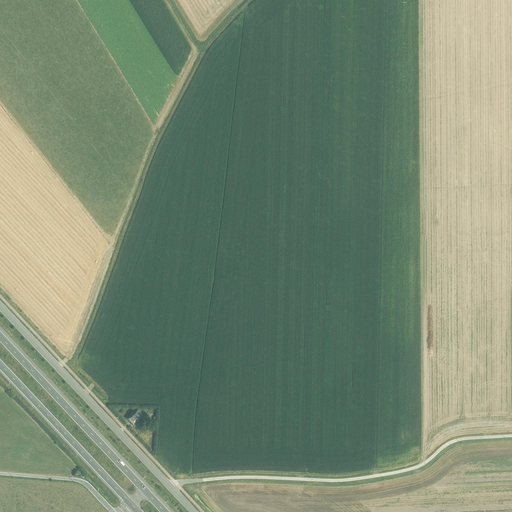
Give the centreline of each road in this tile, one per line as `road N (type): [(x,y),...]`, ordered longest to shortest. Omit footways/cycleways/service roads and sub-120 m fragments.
road 1 (unclassified): [(511,435),(458,439),(414,468),(364,477),(226,477),(171,487)]
road 2 (unclassified): [(171,487),(0,305)]
road 3 (trunk): [(147,492),(0,336)]
road 4 (trunk): [(0,364),(130,503)]
road 5 (unclassified): [(113,511),(81,480),(0,473)]
